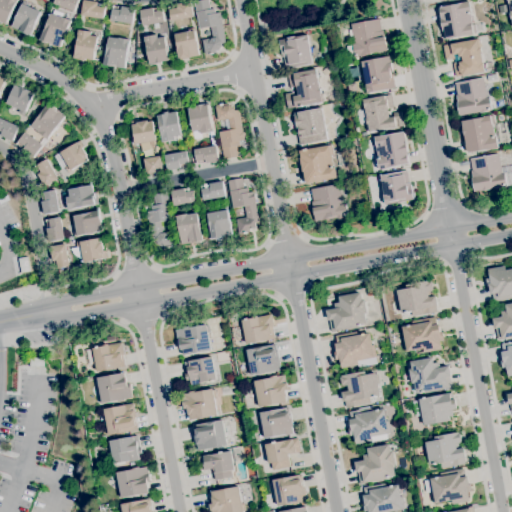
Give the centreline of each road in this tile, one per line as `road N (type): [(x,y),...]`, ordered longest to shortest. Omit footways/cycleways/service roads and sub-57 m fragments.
road 1 (residential): [(0,47),(44,68),(97,109),(122,195),(178,511)]
road 2 (tertiary): [(511,218),(61,303),(51,314)]
road 3 (tertiary): [(51,314),(511,234)]
road 4 (residential): [(453,245),(503,511)]
road 5 (residential): [(241,0),(291,261)]
road 6 (residential): [(291,261),(336,511)]
road 7 (tertiary): [(407,0),(453,245)]
road 8 (residential): [(97,109),(254,67)]
